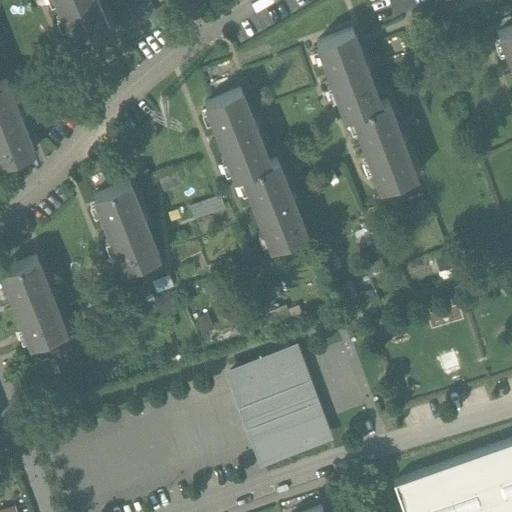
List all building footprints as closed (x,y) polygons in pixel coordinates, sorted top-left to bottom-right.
[(97,0),(58,0),(75,41),(109,27),(97,0)] [(132,10),(146,32),(161,23),(148,0),(132,10)] [(511,27),(498,34),(511,66),(511,27)] [(351,29),(317,43),(345,117),(353,114),(381,103),(351,29)] [(0,81),(0,159),(34,147),(7,79),(0,81)] [(271,163),(242,89),(206,102),(236,176),(244,173),(271,163)] [(381,103),(353,114),(381,187),(416,174),(387,101),(381,103)] [(271,163),(244,173),(273,247),(307,233),(278,160),(271,163)] [(175,168),(157,176),(164,191),(181,183),(175,168)] [(129,180),(95,193),(124,268),(158,255),(129,180)] [(189,205),(194,219),(215,211),(210,198),(189,205)] [(35,255),(2,268),(31,341),(64,328),(35,255)] [(292,346),(229,371),(262,457),(326,432),(292,346)] [(50,366),(45,356),(38,359),(42,369),(50,366)] [(404,511),(511,511),(511,437),(394,482),(404,511)]
